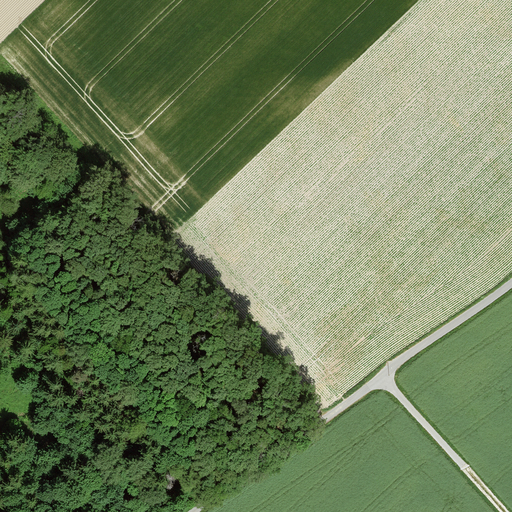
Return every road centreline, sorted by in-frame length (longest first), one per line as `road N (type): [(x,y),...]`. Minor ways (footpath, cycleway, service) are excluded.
road 1 (track): [(197,511),(511,283)]
road 2 (track): [(381,375),(505,511)]
